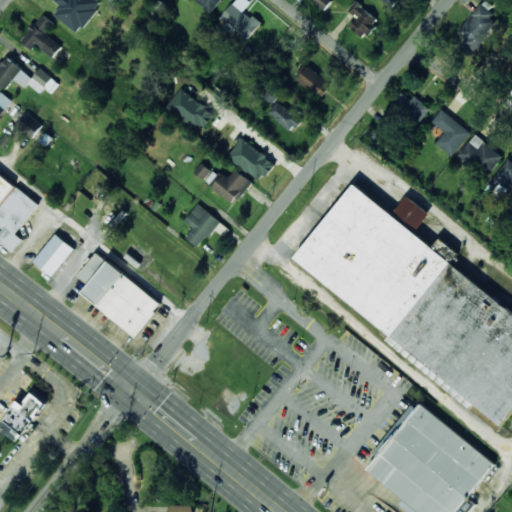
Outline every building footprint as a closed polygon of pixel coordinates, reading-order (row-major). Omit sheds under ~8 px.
[(195,0),(211,13),(221,0),(195,0)] [(235,0),(220,22),(249,41),(261,22),(245,11),(251,2),(248,0),(235,0)] [(311,0),(325,11),(333,0),(332,0),(311,0)] [(462,45),(473,53),(497,23),(488,16),(495,7),(486,0),(484,0),(458,32),(467,40),(462,45)] [(366,39),(379,18),(355,2),(349,11),(357,17),(349,27),(366,39)] [(37,45),(54,58),(63,47),(46,34),(54,23),(43,15),(22,41),(34,50),(37,45)] [(0,84),(7,90),(15,79),(26,88),(29,84),(41,94),(45,88),(52,94),(60,84),(41,68),(34,77),(9,57),(0,67),(0,84)] [(297,78),(322,98),(332,85),(308,65),(297,78)] [(273,103),(281,93),(270,84),(262,94),(273,103)] [(215,115),(183,88),(168,106),(200,133),(215,115)] [(0,117),(14,101),(2,92),(0,94),(0,117)] [(421,123),(431,107),(414,97),(412,100),(403,94),(395,107),(421,123)] [(302,121),(280,101),(269,112),(291,132),(302,121)] [(454,156),(471,131),(441,110),(432,123),(445,132),(436,144),(454,156)] [(18,128),(35,138),(44,123),(27,113),(18,128)] [(459,154),(485,178),(503,158),(477,134),(459,154)] [(276,165),(245,138),(229,155),(260,183),(276,165)] [(503,182),(511,189),(511,162),(509,160),(488,185),(495,191),(503,182)] [(229,178),(225,174),(213,187),(234,205),(253,183),(237,169),(229,178)] [(0,207),(17,186),(0,173),(0,207)] [(0,241),(14,253),(25,240),(18,234),(41,205),(19,187),(0,209),(0,241)] [(353,189),(295,260),(391,339),(449,268),(353,189)] [(396,211),(419,229),(431,214),(408,196),(396,211)] [(221,222),(199,204),(185,220),(194,228),(187,237),(199,248),(221,222)] [(76,249),(58,234),(35,262),(53,277),(76,249)] [(164,305),(99,252),(79,277),(90,286),(83,294),(138,337),(164,305)] [(0,429),(18,443),(47,403),(33,393),(24,405),(19,401),(0,426),(0,429)] [(424,407),(371,471),(421,511),(458,511),(496,466),(424,407)] [(458,511),(470,511),(476,506),(470,499),(458,511)]
